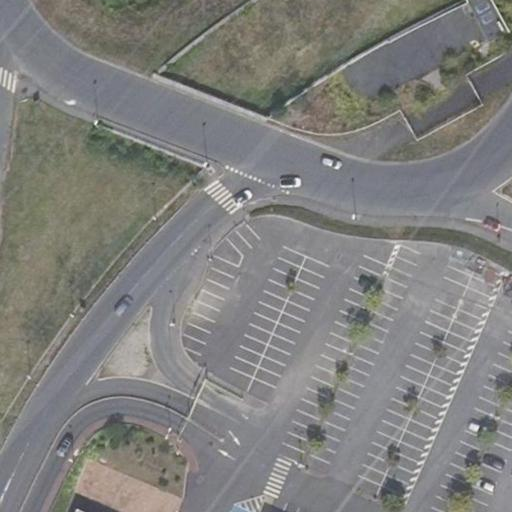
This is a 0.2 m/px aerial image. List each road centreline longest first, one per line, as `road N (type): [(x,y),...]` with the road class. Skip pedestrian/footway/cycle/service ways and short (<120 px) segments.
road 1 (primary): [(0,477),(148,274),(226,204),(281,169)]
road 2 (primary): [(6,36),(46,75),(281,169)]
road 3 (primary): [(281,169),(360,201),(453,196)]
